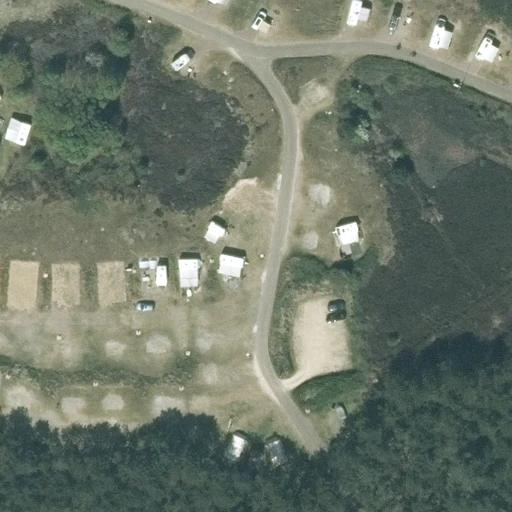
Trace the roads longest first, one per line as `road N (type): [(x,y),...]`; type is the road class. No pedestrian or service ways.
road 1 (track): [(0,423),(234,447),(299,423)]
road 2 (track): [(266,316),(0,320)]
